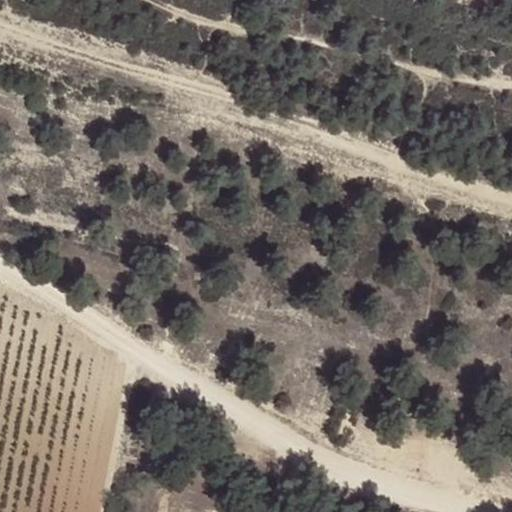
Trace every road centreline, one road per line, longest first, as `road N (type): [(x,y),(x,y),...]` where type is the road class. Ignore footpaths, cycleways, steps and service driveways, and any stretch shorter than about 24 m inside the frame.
road 1 (track): [(0,273),(407,494),(493,511)]
road 2 (track): [(0,19),(511,192)]
